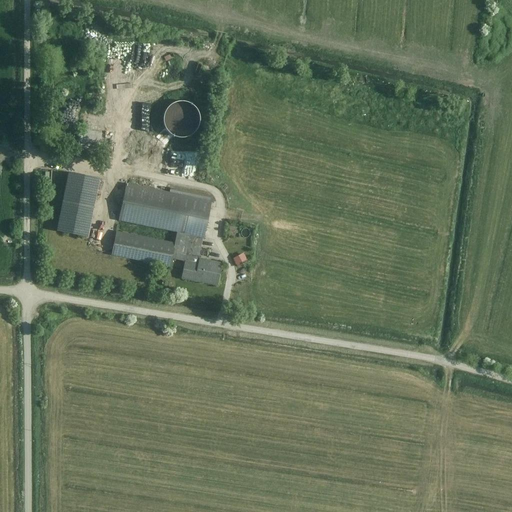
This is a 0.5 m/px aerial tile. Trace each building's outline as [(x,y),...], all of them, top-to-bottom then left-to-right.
[(148,117),(151,74),(122,72),(118,114),(148,117)] [(166,108),(163,115),(163,123),(166,131),(171,136),(179,139),(187,139),(194,136),(199,130),(202,123),(201,116),(199,109),(193,104),(187,101),(179,100),(172,103),(166,108)] [(96,151),(101,132),(81,127),(76,146),(96,151)] [(98,180),(66,172),(53,232),(71,236),(70,241),(84,244),(98,180)] [(168,196),(127,188),(120,222),(174,233),(172,244),(114,232),(109,257),(171,270),(173,261),(182,264),(196,266),(197,259),(211,196),(170,188),(168,196)] [(243,251),(232,257),(238,266),(248,260),(243,251)] [(216,287),(220,263),(197,259),(196,266),(182,264),(179,281),(216,287)]
